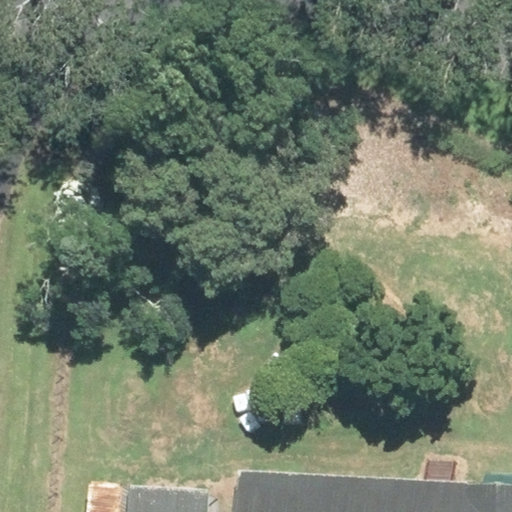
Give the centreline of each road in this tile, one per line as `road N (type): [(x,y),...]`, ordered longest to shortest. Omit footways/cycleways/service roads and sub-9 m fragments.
road 1 (unclassified): [(13,511),(46,85),(92,0)]
road 2 (unclassified): [(391,0),(511,54)]
